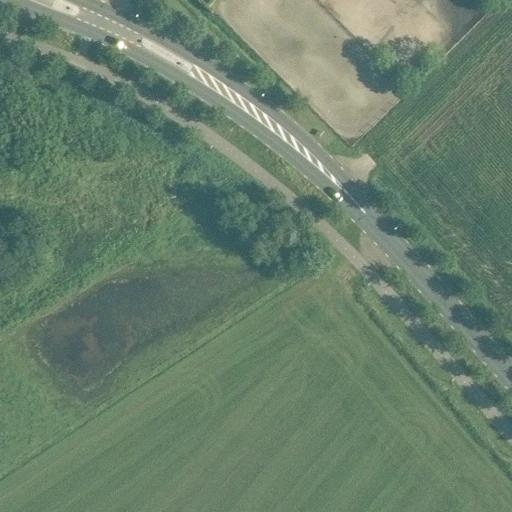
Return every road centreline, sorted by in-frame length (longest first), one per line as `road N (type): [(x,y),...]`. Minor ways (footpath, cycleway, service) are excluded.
road 1 (secondary): [(384,235),(346,183),(263,106),(105,11)]
road 2 (secondary): [(100,37),(236,115),(384,235)]
road 3 (secondary): [(384,235),(511,380)]
